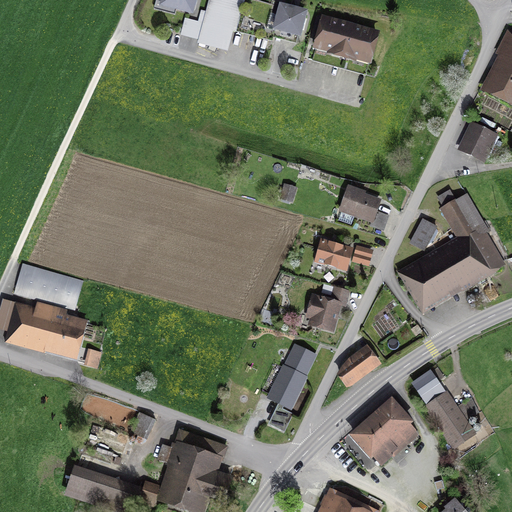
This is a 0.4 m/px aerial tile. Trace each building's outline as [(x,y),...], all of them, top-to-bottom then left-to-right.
[(191,0),(158,0),(190,8),(191,0)] [(305,13),(250,0),(210,0),(199,47),(228,54),(234,32),(237,33),(239,24),(298,40),(305,13)] [(198,18),(186,15),(182,32),(194,35),(198,18)] [(381,36),(326,21),(317,51),(372,66),(381,36)] [(511,35),(483,90),(511,104),(511,35)] [(496,136),(472,125),(460,151),(484,162),(496,136)] [(296,191),(285,188),(282,202),(293,205),(296,191)] [(374,225),(381,203),(366,198),(367,195),(350,189),(342,214),(374,225)] [(443,211),(457,204),(451,192),(437,199),(443,211)] [(506,268),(467,198),(457,204),(443,211),(459,242),(400,274),(422,314),(506,268)] [(437,229),(423,222),(410,246),(424,253),(437,229)] [(353,251),(323,243),(317,265),(347,273),(350,262),(353,251)] [(353,251),(350,262),(369,267),(373,254),(354,248),(353,251)] [(87,325),(62,320),(65,310),(73,312),(82,283),(23,267),(15,296),(37,302),(34,312),(2,303),(0,311),(0,331),(10,334),(7,344),(77,363),(87,325)] [(332,301),(314,297),(309,321),(312,321),(311,327),(336,333),(342,304),(348,305),(350,294),(334,290),(332,301)] [(303,383),(317,356),(296,346),(282,373),(303,383)] [(383,367),(370,347),(352,360),(341,376),(349,390),(354,388),(383,367)] [(101,355),(89,352),(85,367),(96,370),(101,355)] [(443,387),(431,369),(413,381),(425,399),(443,387)] [(290,410),(303,383),(282,373),(269,400),(290,410)] [(448,391),(427,406),(456,447),(476,433),(466,418),(478,410),(470,399),(459,407),(448,391)] [(410,419),(389,397),(349,433),(369,455),(372,452),(379,460),(412,430),(405,423),(410,419)] [(279,409),(271,426),(283,432),(291,415),(279,409)] [(149,438),(157,421),(142,414),(134,431),(149,438)] [(189,511),(206,511),(212,495),(228,500),(234,479),(218,474),(226,449),(183,435),(161,503),(189,511)] [(134,511),(142,489),(78,469),(70,497),(118,511),(134,511)] [(320,511),(375,511),(332,490),(320,511)] [(468,511),(455,496),(444,504),(446,507),(439,511),(468,511)]
